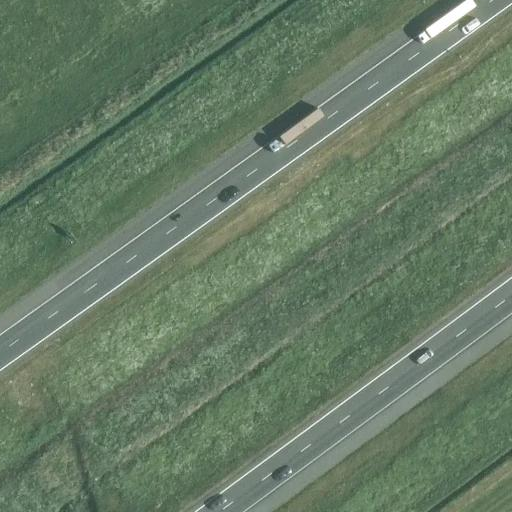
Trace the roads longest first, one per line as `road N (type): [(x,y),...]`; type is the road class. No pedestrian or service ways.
road 1 (motorway): [(484,0),(0,346)]
road 2 (motorway): [(220,511),(511,297)]
